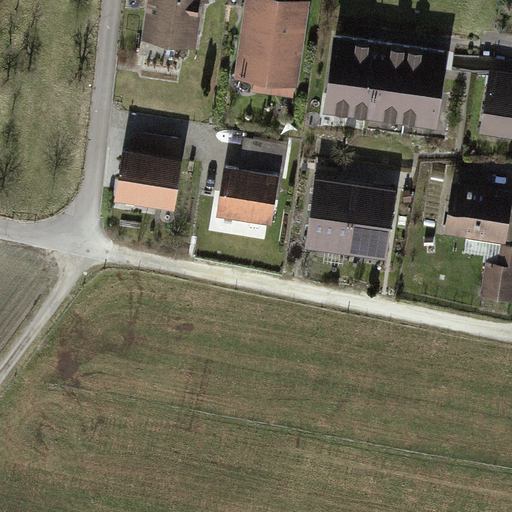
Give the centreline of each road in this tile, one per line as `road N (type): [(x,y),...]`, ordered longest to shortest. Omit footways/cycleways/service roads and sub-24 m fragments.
road 1 (residential): [(83,246),(511,330)]
road 2 (residential): [(113,0),(83,246)]
road 3 (track): [(83,246),(65,290),(0,378)]
